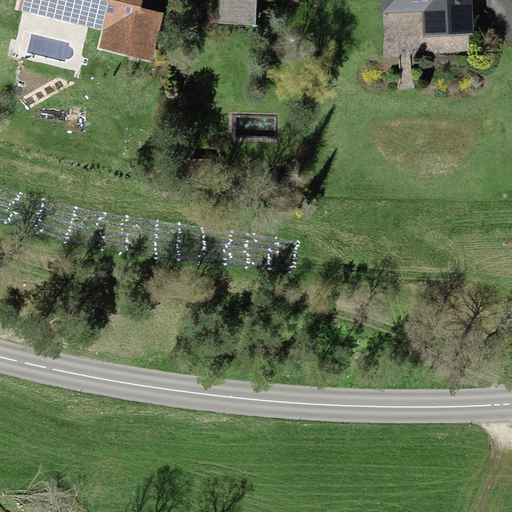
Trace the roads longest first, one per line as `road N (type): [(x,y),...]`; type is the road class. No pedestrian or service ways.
road 1 (primary): [(511,404),(375,406),(208,395),(0,356)]
road 2 (track): [(177,291),(314,306),(463,362),(511,398)]
